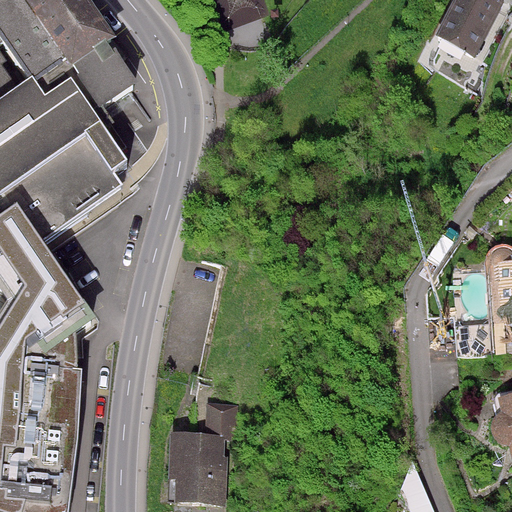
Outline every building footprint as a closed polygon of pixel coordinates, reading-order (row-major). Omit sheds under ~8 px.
[(0,0),(0,40),(33,86),(41,98),(74,75),(111,49),(119,43),(87,0),(0,0)] [(505,0),(504,0),(455,0),(438,39),(478,58),(505,0)] [(140,89),(111,49),(74,75),(103,115),(140,89)] [(0,74),(9,69),(0,55),(0,74)] [(103,115),(74,75),(41,98),(33,86),(0,109),(0,197),(86,138),(102,127),(109,123),(103,115)] [(102,127),(86,138),(113,177),(129,166),(102,127)] [(113,177),(86,138),(0,198),(0,293),(10,307),(0,321),(0,511),(70,511),(86,375),(77,375),(76,340),(98,324),(45,247),(122,190),(113,177)] [(492,260),(491,269),(494,326),(488,327),(489,354),(511,352),(511,254),(504,252),(498,253),(492,260)] [(511,398),(499,401),(502,416),(498,418),(495,423),(493,428),(493,433),(494,437),(498,445),(502,447),(507,449),(510,449),(511,459),(511,398)]
